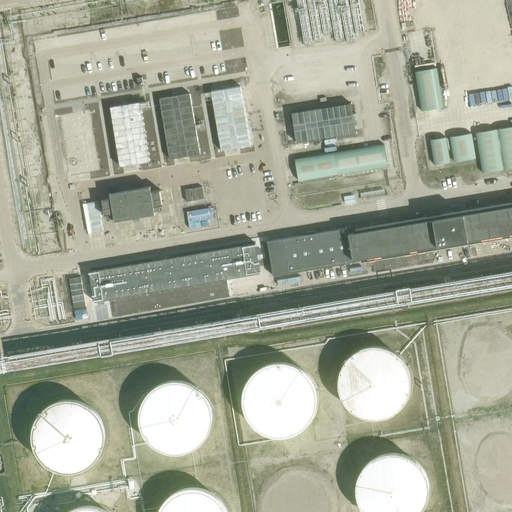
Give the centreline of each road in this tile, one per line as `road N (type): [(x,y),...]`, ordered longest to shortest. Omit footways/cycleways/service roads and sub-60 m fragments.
road 1 (unknown): [(90,259),(58,111),(58,73),(78,60),(258,32)]
road 2 (unknown): [(262,57),(386,32)]
